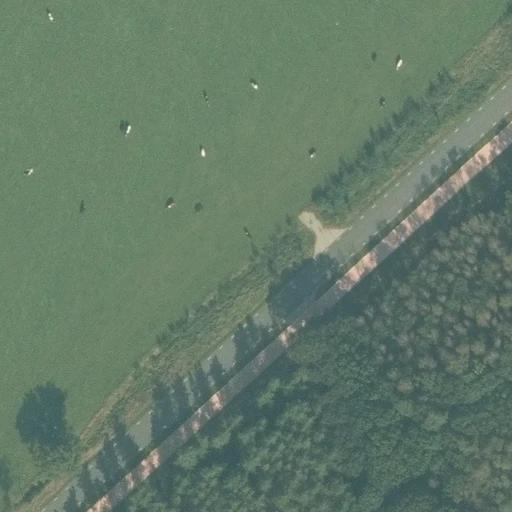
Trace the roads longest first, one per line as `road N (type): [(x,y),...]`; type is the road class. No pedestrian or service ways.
road 1 (tertiary): [(50,511),(511,95)]
road 2 (track): [(291,293),(398,511)]
